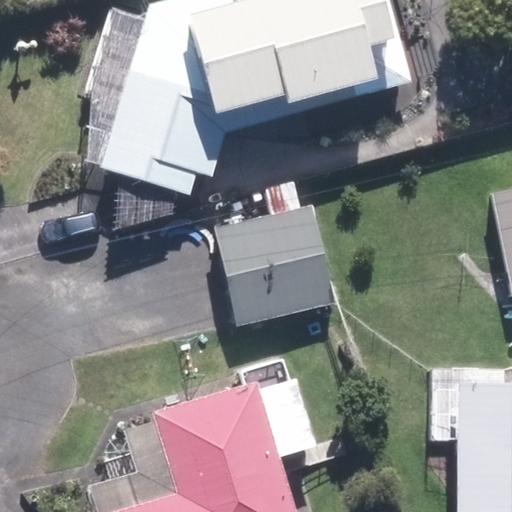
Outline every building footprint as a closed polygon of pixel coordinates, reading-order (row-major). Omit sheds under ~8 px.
[(161,0),(148,4),(117,101),(121,102),(100,168),(188,197),(196,176),(210,181),(225,134),(412,85),(389,0),(161,0)] [(299,210),(293,187),(262,195),(267,220),(210,234),(233,331),(334,306),(310,208),(299,210)] [(511,189),(488,194),(509,301),(511,300),(511,189)] [(511,374),(501,374),(429,372),(428,443),(459,444),(457,511),(511,511),(511,385),(511,386),(511,374)] [(235,387),(151,413),(154,419),(121,429),(135,474),(87,489),(94,511),(292,511),(275,458),(287,456),(313,447),(291,379),(256,390),(254,380),(235,387)]
